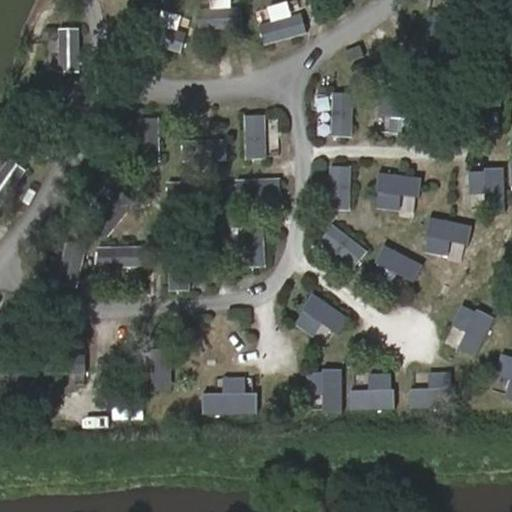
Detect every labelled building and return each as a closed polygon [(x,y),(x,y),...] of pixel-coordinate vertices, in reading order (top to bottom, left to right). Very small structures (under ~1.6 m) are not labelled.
[(511,24),(511,2),(490,2),(490,24),(511,24)] [(243,7),(201,10),(203,29),(244,26),(243,7)] [(265,46),(309,33),(303,14),(259,27),(265,46)] [(54,32),(54,72),(77,72),(78,32),(54,32)] [(354,136),(355,93),(336,93),(335,136),(354,136)] [(377,93),(376,112),(423,116),(425,97),(377,93)] [(266,114),(245,115),(247,158),(267,157),(266,114)] [(160,166),(160,118),(141,118),(141,166),(160,166)] [(227,140),(184,141),(184,161),(227,160),(227,140)] [(8,158),(0,168),(0,199),(24,171),(8,158)] [(352,209),(353,167),(333,166),(332,209),(352,209)] [(477,170),(458,170),(458,215),(478,215),(477,170)] [(282,180),(237,182),(238,201),(282,199),(282,180)] [(212,184),(171,182),(170,202),(211,203),(212,184)] [(111,238),(142,203),(125,189),(95,225),(111,238)] [(384,221),(427,220),(427,202),(384,203),(384,221)] [(268,267),(265,225),(245,226),(247,268),(268,267)] [(367,251),(334,226),(322,241),(356,266),(367,251)] [(81,287),(90,241),(72,237),(62,283),(81,287)] [(457,280),(476,280),(477,240),(458,239),(457,280)] [(100,247),(101,267),(146,266),(145,246),(100,247)] [(423,273),(388,247),(376,263),(411,289),(423,273)] [(172,290),(191,290),(190,253),(171,253),(172,290)] [(352,316),(318,293),(307,308),(341,331),(352,316)] [(507,331),(492,319),(466,352),(481,364),(507,331)] [(201,330),(201,348),(241,348),(241,329),(201,330)] [(154,344),(155,391),(174,391),(173,344),(154,344)] [(36,376),(87,373),(86,353),(35,356),(36,376)] [(337,411),(338,370),(320,369),(319,410),(337,411)] [(430,412),(430,371),(412,371),(412,412),(430,412)] [(244,376),(201,377),(201,397),(244,397),(244,376)] [(511,376),(500,391),(511,400),(511,376)] [(354,413),(396,413),(396,392),(354,392),(354,413)]
